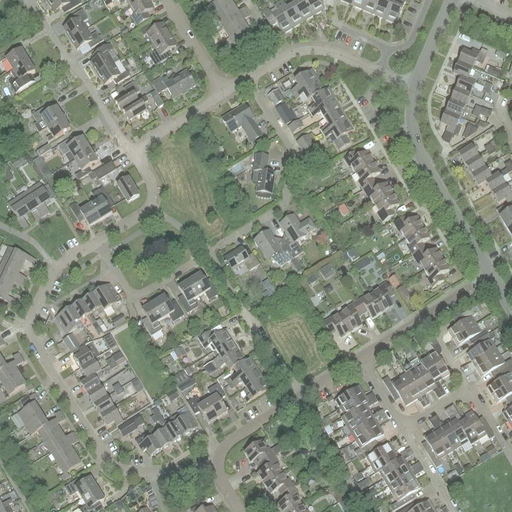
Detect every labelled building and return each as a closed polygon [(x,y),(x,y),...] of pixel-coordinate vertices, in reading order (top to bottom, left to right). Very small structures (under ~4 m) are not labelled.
[(51,0),(48,2),(55,13),(65,7),(69,12),(81,5),(78,0),(76,0),(75,0),(51,0)] [(131,8),(144,0),(118,0),(121,5),(127,1),(131,8)] [(147,0),(144,0),(131,8),(135,15),(132,17),(137,27),(150,19),(147,14),(153,10),(147,0)] [(216,17),(234,6),(229,0),(219,0),(216,2),(210,6),(216,17)] [(265,6),(261,0),(258,0),(256,2),(260,9),(265,6)] [(293,5),(304,23),(314,16),(304,0),(298,0),(300,2),(293,5)] [(304,0),(314,16),(325,10),(318,0),(304,0)] [(353,0),(351,6),(362,11),(367,0),(353,0)] [(367,0),(362,11),(374,16),(380,0),(367,0)] [(380,0),(374,16),(385,20),(393,0),(388,0),(387,0),(380,0)] [(393,0),(385,20),(396,25),(407,0),(393,0)] [(293,29),(304,23),(293,5),(287,9),(282,2),(278,4),(293,29)] [(293,29),(278,4),(274,7),(275,9),(269,12),(268,11),(263,14),(271,28),(276,24),(283,35),(293,29)] [(223,28),(248,12),(246,8),(238,13),(234,6),(216,17),(223,28)] [(70,40),(86,31),(82,24),(88,20),(82,11),(72,18),(75,22),(64,29),(70,40)] [(229,38),(247,28),(243,21),(251,16),(248,12),(223,28),(229,38)] [(154,46),(169,36),(162,25),(154,30),(151,25),(140,31),(143,37),(147,35),(154,46)] [(247,28),(229,38),(236,49),(253,39),(247,28)] [(86,31),(70,40),(77,51),(88,45),(91,50),(104,42),(101,37),(99,38),(96,34),(90,38),(86,31)] [(169,36),(154,46),(157,51),(149,57),(155,67),(170,58),(167,53),(176,47),(169,36)] [(112,51),(109,46),(92,57),(95,62),(91,64),(98,75),(113,65),(106,55),(112,51)] [(486,57),(480,54),(473,50),(471,55),(463,51),(458,63),(473,70),(476,62),(483,64),(486,57)] [(13,71),(28,62),(21,51),(11,57),(8,52),(0,57),(0,63),(0,64),(6,60),(13,71)] [(28,62),(13,71),(17,78),(9,83),(16,95),(29,87),(24,79),(35,73),(28,62)] [(460,78),(468,81),(473,83),(475,79),(470,77),(473,70),(458,63),(453,75),(460,78)] [(113,65),(98,75),(105,86),(113,81),(116,86),(130,77),(127,72),(120,76),(113,65)] [(499,77),(501,70),(488,66),(486,72),(499,77)] [(293,96),(318,81),(312,71),(294,81),(298,87),(291,92),(293,96)] [(186,73),(169,83),(166,85),(163,80),(152,86),(156,92),(158,95),(167,90),(174,100),(195,87),(186,73)] [(455,90),(470,96),(475,84),(473,83),(468,81),(460,78),(455,90)] [(312,100),(324,91),(318,81),(293,96),(296,100),(303,96),(307,102),(312,100)] [(123,112),(138,102),(134,96),(139,93),(134,83),(123,90),(126,95),(115,102),(121,113),(123,112)] [(285,100),(278,89),(268,95),(275,106),(285,100)] [(310,114),(335,100),(328,89),(324,91),(312,100),(315,106),(308,110),(310,114)] [(465,108),(470,96),(455,90),(450,101),(465,108)] [(158,96),(158,95),(156,92),(150,95),(153,99),(152,99),(158,109),(164,106),(158,96)] [(138,102),(123,112),(129,122),(146,111),(143,106),(149,102),(148,100),(149,99),(147,96),(140,101),(139,101),(138,102)] [(324,120),(341,110),(335,100),(310,114),(313,118),(320,114),(324,120)] [(445,113),(460,119),(465,108),(450,101),(445,113)] [(282,117),(290,112),(285,104),(277,109),(282,117)] [(263,137),(259,131),(252,121),(254,120),(245,106),(222,120),(231,134),(241,128),(251,144),(263,137)] [(47,107),(32,116),(37,124),(33,126),(39,135),(47,129),(64,119),(57,108),(50,113),(47,107)] [(293,110),(290,112),(282,117),(287,125),(295,119),(293,116),(295,115),(293,110)] [(323,135),(347,121),(341,110),(324,120),(328,127),(320,131),(323,135)] [(448,128),(446,132),(453,135),(460,119),(445,113),(440,124),(448,128)] [(64,119),(47,129),(52,136),(47,139),(49,143),(54,140),(70,130),(64,119)] [(304,127),(300,120),(289,126),(293,133),(304,127)] [(347,121),(323,135),(325,139),(333,135),(337,141),(335,143),(339,150),(352,143),(347,135),(354,131),(347,121)] [(443,139),(442,141),(443,143),(446,145),(449,146),(453,135),(446,132),(443,139)] [(300,149),(311,142),(308,136),(296,143),(300,149)] [(75,161),(90,151),(83,139),(71,146),(68,141),(58,147),(63,157),(70,153),(75,161)] [(495,141),(484,148),(487,152),(493,149),(492,148),(498,145),(495,141)] [(311,142),(300,149),(304,155),(315,148),(311,142)] [(40,158),(46,154),(51,151),(48,146),(37,153),(40,158)] [(465,166),(479,157),(472,146),(458,155),(465,166)] [(90,151),(75,161),(82,172),(75,176),(78,182),(89,175),(86,170),(97,163),(90,151)] [(355,175),(373,164),(367,153),(360,158),(356,152),(344,160),(347,166),(349,164),(355,175)] [(269,200),(271,199),(272,196),(275,175),(267,173),(269,158),(256,156),(254,172),(259,173),(257,184),(256,194),(257,194),(256,197),(258,199),(269,200)] [(471,177),(485,168),(479,157),(465,166),(471,177)] [(40,158),(33,162),(39,172),(46,167),(40,158)] [(306,171),(312,168),(306,159),(300,162),(306,171)] [(94,173),(99,182),(116,171),(111,163),(94,173)] [(363,192),(376,184),(372,179),(380,174),(373,164),(355,175),(362,185),(360,186),(363,192)] [(492,179),(485,183),(491,194),(505,185),(501,179),(511,172),(511,166),(507,170),(499,175),(499,174),(491,179),(492,179)] [(485,168),(471,177),(478,188),(485,183),(492,179),(491,179),(485,168)] [(325,169),(318,173),(323,181),(329,177),(325,169)] [(128,204),(139,197),(129,179),(128,179),(125,174),(119,178),(123,183),(117,186),(128,204)] [(29,191),(45,216),(49,213),(44,205),(51,201),(40,184),(29,191)] [(375,206),(393,196),(386,185),(379,189),(376,184),(363,192),(366,197),(369,196),(375,206)] [(511,201),(511,196),(505,185),(491,194),(498,205),(505,200),(508,205),(511,201)] [(48,186),(43,189),(50,201),(55,197),(48,186)] [(91,206),(100,221),(112,214),(105,204),(110,201),(103,188),(92,195),(97,202),(91,206)] [(41,219),(45,216),(29,191),(18,198),(29,215),(36,211),(41,219)] [(393,196),(375,206),(381,217),(379,218),(382,224),(395,216),(391,211),(399,206),(393,196)] [(23,219),(29,215),(18,198),(8,205),(24,230),(28,227),(23,219)] [(506,229),(511,225),(511,201),(508,205),(504,206),(508,212),(500,218),(506,229)] [(100,221),(91,206),(80,213),(76,205),(70,209),(78,221),(83,217),(89,228),(100,221)] [(284,243),(286,246),(295,259),(303,253),(297,243),(306,237),(306,236),(315,230),(309,221),(300,226),(294,216),(280,225),(290,240),(284,243)] [(405,240),(423,229),(417,218),(409,223),(406,217),(394,225),(397,231),(399,230),(405,240)] [(413,257),(425,249),(422,244),(430,240),(423,229),(405,240),(411,250),(409,251),(413,257)] [(295,259),(286,246),(280,250),(269,232),(255,241),(255,242),(254,242),(258,248),(259,247),(268,262),(271,259),(281,268),(291,261),(294,266),(298,264),(295,259)] [(4,260),(22,268),(25,262),(34,266),(36,261),(9,248),(4,260)] [(247,257),(242,249),(224,260),(232,272),(244,264),(249,272),(260,265),(252,254),(247,257)] [(347,253),(352,263),(359,259),(353,249),(347,253)] [(425,272),(443,261),(436,250),(429,255),(425,249),(413,257),(416,263),(418,261),(425,272)] [(367,259),(355,265),(357,269),(370,263),(367,259)] [(19,275),(22,268),(4,260),(0,267),(0,272),(25,284),(27,279),(19,275)] [(443,261),(425,272),(431,282),(429,283),(432,289),(445,282),(441,276),(449,271),(443,261)] [(318,270),(324,280),(335,274),(330,264),(318,270)] [(23,288),(25,284),(0,272),(0,285),(11,291),(14,284),(23,288)] [(190,282),(199,297),(205,294),(209,301),(220,295),(210,279),(205,283),(201,275),(190,282)] [(193,301),(199,297),(190,282),(179,289),(183,296),(178,299),(187,315),(198,308),(193,301)] [(93,295),(102,308),(104,312),(122,301),(111,284),(104,288),(93,295)] [(371,296),(383,314),(393,307),(388,300),(394,296),(386,284),(380,288),(381,290),(371,296)] [(8,298),(11,291),(0,285),(0,300),(8,304),(14,307),(16,302),(8,298)] [(410,297),(404,286),(397,290),(403,301),(410,297)] [(276,294),(273,289),(267,293),(262,296),(265,300),(276,294)] [(92,315),(102,308),(93,295),(83,301),(92,315)] [(372,320),(383,314),(371,296),(362,302),(360,300),(354,304),(362,316),(368,313),(372,320)] [(153,304),(163,319),(169,316),(173,323),(184,317),(175,302),(169,305),(165,297),(153,304)] [(100,328),(97,322),(92,315),(83,301),(72,308),(80,322),(87,318),(96,331),(100,328)] [(157,323),(163,319),(153,304),(142,311),(147,318),(142,322),(151,337),(162,330),(157,323)] [(357,320),(362,316),(354,304),(349,308),(350,310),(340,316),(351,334),(362,327),(357,320)] [(452,340),(477,325),(472,318),(478,314),(474,307),(461,316),(464,322),(447,332),(452,340)] [(74,326),(80,322),(72,308),(61,315),(55,318),(66,336),(76,329),(74,326)] [(127,322),(123,315),(112,321),(116,328),(127,322)] [(341,340),(351,334),(340,316),(330,322),(329,320),(323,324),(331,336),(336,333),(341,340)] [(473,345),(489,335),(482,323),(477,326),(477,325),(452,340),(457,348),(470,341),(473,345)] [(216,352),(233,341),(226,330),(215,338),(211,331),(198,340),(205,350),(210,346),(214,353),(216,352)] [(466,356),(471,364),(496,349),(491,341),(495,339),(492,333),(489,335),(473,345),(475,350),(466,356)] [(79,348),(71,336),(63,341),(70,353),(71,353),(77,349),(79,348)] [(427,357),(441,381),(450,376),(438,356),(443,353),(435,340),(431,342),(433,346),(432,347),(435,352),(427,357)] [(215,366),(239,351),(233,341),(216,352),(219,356),(217,358),(217,359),(213,362),(213,363),(205,368),(207,372),(215,366)] [(74,359),(81,370),(94,361),(101,357),(91,342),(78,350),(81,354),(75,358),(74,359)] [(186,354),(182,347),(173,352),(177,359),(186,354)] [(77,349),(71,353),(75,358),(81,354),(78,350),(77,349)] [(476,371),(500,357),(496,349),(471,364),(476,371)] [(246,361),(239,351),(215,366),(207,372),(210,376),(225,366),(229,372),(232,370),(233,370),(233,369),(246,361)] [(116,357),(112,359),(115,363),(116,363),(124,358),(121,353),(121,354),(116,357)] [(438,383),(441,381),(427,357),(419,361),(436,389),(442,398),(446,396),(438,383)] [(494,378),(511,367),(511,361),(505,365),(500,357),(476,371),(481,379),(491,373),(494,378)] [(126,361),(124,358),(116,363),(118,366),(126,361)] [(229,387),(257,369),(250,358),(246,361),(233,369),(233,370),(232,370),(236,376),(226,383),(229,387)] [(0,381),(2,385),(19,375),(15,368),(24,363),(21,359),(15,362),(6,367),(0,371),(0,381)] [(81,370),(87,380),(101,372),(94,361),(81,370)] [(439,401),(442,398),(436,389),(419,361),(419,362),(421,365),(414,370),(429,394),(433,391),(439,401)] [(195,373),(191,367),(185,371),(188,377),(195,373)] [(492,397),(511,384),(511,376),(511,374),(511,373),(511,367),(494,378),(497,383),(487,389),(492,397)] [(245,391),(263,379),(257,369),(229,387),(230,389),(233,390),(241,385),(245,391)] [(424,396),(429,394),(414,370),(406,374),(421,399),(423,402),(427,408),(430,406),(424,396)] [(189,379),(184,371),(173,378),(178,386),(189,379)] [(87,395),(101,387),(97,380),(103,376),(101,372),(87,380),(80,384),(87,395)] [(413,403),(421,399),(406,374),(398,379),(413,403)] [(19,375),(2,385),(9,396),(26,385),(19,375)] [(413,403),(398,379),(391,383),(388,378),(382,381),(393,399),(398,396),(405,408),(413,403)] [(246,405),(270,390),(263,379),(245,391),(244,392),(248,398),(243,401),(246,405)] [(181,389),(186,397),(191,394),(189,390),(196,386),(193,381),(181,389)] [(508,404),(511,401),(511,384),(492,397),(496,405),(505,400),(508,404)] [(28,393),(34,390),(31,385),(26,389),(28,393)] [(207,402),(218,420),(227,414),(219,401),(225,397),(218,385),(208,391),(213,399),(207,402)] [(94,406),(107,397),(101,387),(87,395),(94,406)] [(340,410),(364,395),(359,387),(335,402),(340,410)] [(179,397),(175,390),(166,396),(171,403),(179,397)] [(364,395),(340,410),(344,417),(369,403),(375,399),(373,394),(366,398),(364,395)] [(24,426),(42,415),(35,404),(33,405),(32,403),(38,400),(35,395),(29,398),(30,400),(22,405),(25,410),(18,415),(24,426)] [(335,399),(334,396),(326,401),(328,404),(333,401),(333,400),(335,399)] [(30,400),(29,398),(28,397),(20,402),(22,405),(30,400)] [(100,417),(114,408),(107,397),(94,406),(100,417)] [(218,420),(207,402),(202,405),(197,397),(187,403),(195,416),(200,412),(208,425),(218,420)] [(344,417),(341,419),(346,427),(370,412),(368,409),(378,403),(375,399),(369,403),(344,417)] [(507,423),(511,419),(511,401),(508,404),(511,409),(502,415),(507,423)] [(453,406),(448,409),(469,443),(471,446),(479,442),(464,417),(461,419),(453,406)] [(114,408),(100,417),(107,428),(114,423),(116,427),(123,423),(114,408)] [(172,444),(183,438),(174,424),(171,419),(165,423),(156,409),(152,412),(155,416),(158,422),(159,422),(164,430),(172,444)] [(448,409),(445,411),(451,421),(447,423),(462,448),(469,443),(448,409)] [(350,435),(375,420),(370,412),(346,427),(350,435)] [(472,412),(464,417),(479,442),(479,441),(486,437),(489,441),(494,438),(484,422),(480,425),(472,412)] [(31,436),(37,433),(48,425),(42,415),(24,426),(31,436)] [(198,428),(189,415),(182,419),(179,415),(171,419),(174,424),(183,438),(198,428)] [(44,443),(61,432),(57,426),(65,421),(63,416),(57,420),(48,425),(37,433),(44,443)] [(454,452),(462,448),(447,423),(442,426),(436,416),(433,418),(454,452)] [(446,457),(454,452),(433,418),(429,421),(435,431),(431,433),(446,457)] [(355,443),(379,428),(375,420),(350,435),(355,443)] [(123,438),(128,435),(137,430),(132,421),(118,430),(123,438)] [(360,451),(354,454),(357,458),(375,447),(372,443),(384,436),(379,428),(355,443),(360,451)] [(161,451),(172,444),(164,430),(153,437),(161,451)] [(51,454),(76,438),(73,434),(65,439),(61,432),(44,443),(51,454)] [(135,442),(138,447),(142,453),(146,451),(151,458),(161,451),(153,437),(150,433),(135,442)] [(439,462),(446,457),(431,433),(423,438),(431,450),(426,453),(436,470),(442,466),(439,462)] [(57,464),(75,454),(71,447),(79,442),(76,438),(51,454),(57,464)] [(258,460),(261,465),(274,457),(270,451),(268,453),(262,442),(257,445),(256,444),(251,447),(252,449),(244,453),(251,464),(258,460)] [(375,447),(357,458),(360,463),(366,460),(370,467),(394,453),(389,445),(378,452),(375,447)] [(497,454),(493,446),(486,450),(490,458),(497,454)] [(409,449),(400,455),(402,457),(406,455),(411,452),(409,449)] [(394,453),(370,467),(375,475),(378,473),(399,460),(394,453)] [(75,454),(57,464),(64,475),(61,477),(64,481),(70,478),(67,474),(81,465),(75,454)] [(257,475),(264,485),(282,474),(275,464),(277,463),(274,457),(261,465),(265,470),(257,475)] [(402,458),(399,460),(378,473),(383,481),(407,466),(402,458)] [(463,471),(458,464),(453,467),(459,477),(462,475),(461,473),(463,471)] [(416,471),(421,468),(419,465),(414,468),(410,470),(412,474),(416,471)] [(407,466),(383,481),(387,488),(412,474),(410,470),(407,466)] [(416,471),(412,474),(414,477),(418,474),(423,471),(421,468),(416,471)] [(353,478),(358,474),(355,469),(349,472),(353,478)] [(281,496),(294,489),(290,483),(288,484),(282,474),(264,485),(270,496),(278,491),(281,496)] [(412,474),(387,488),(392,496),(416,481),(414,477),(412,474)] [(80,486),(77,481),(65,488),(70,497),(78,493),(82,500),(97,491),(91,479),(80,486)] [(396,503),(389,507),(392,511),(393,511),(411,501),(409,497),(421,489),(416,481),(392,496),(396,503)] [(280,511),(291,511),(301,506),(295,496),(297,494),(294,489),(281,496),(284,502),(277,506),(280,511)] [(99,511),(103,510),(99,505),(104,502),(103,500),(105,499),(101,491),(99,492),(97,491),(82,500),(86,506),(75,511),(99,511)] [(3,511),(10,508),(8,505),(12,503),(11,500),(1,505),(0,503),(0,510),(3,509),(3,511)] [(414,504),(400,511),(429,511),(434,509),(429,501),(416,509),(414,504)]
